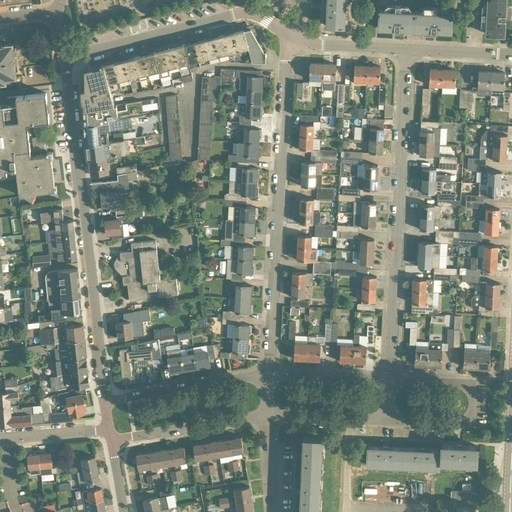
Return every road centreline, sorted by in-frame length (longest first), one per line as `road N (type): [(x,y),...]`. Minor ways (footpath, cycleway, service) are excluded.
road 1 (residential): [(104,403),(64,55)]
road 2 (unclassified): [(267,375),(291,37)]
road 3 (unclassified): [(388,379),(405,49)]
road 4 (residential): [(64,55),(240,13),(291,37)]
road 5 (residential): [(388,421),(455,424),(467,420),(472,405),(460,383),(388,379)]
road 6 (residential): [(267,375),(104,403)]
road 7 (residential): [(111,440),(267,415)]
road 8 (residential): [(267,415),(388,421)]
road 9 (residential): [(388,379),(267,375)]
